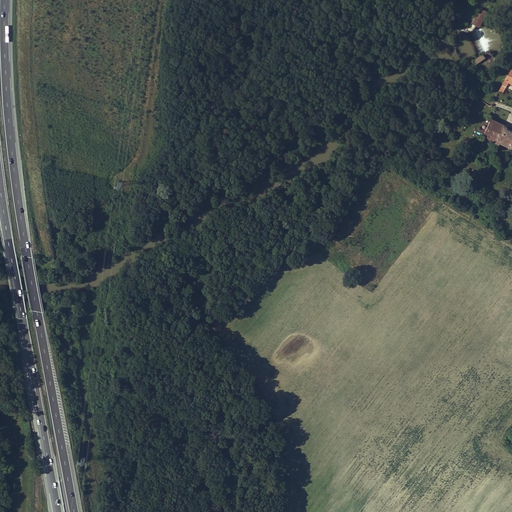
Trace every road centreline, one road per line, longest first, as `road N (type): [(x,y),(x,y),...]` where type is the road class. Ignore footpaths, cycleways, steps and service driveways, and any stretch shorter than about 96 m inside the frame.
road 1 (motorway): [(73,511),(16,189),(4,0)]
road 2 (motorway): [(0,190),(57,511)]
